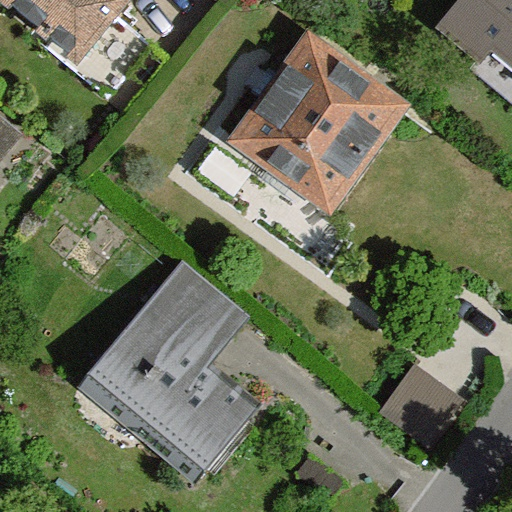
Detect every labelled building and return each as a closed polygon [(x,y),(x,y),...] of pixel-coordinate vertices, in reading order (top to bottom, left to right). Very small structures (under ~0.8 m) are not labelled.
[(127,2),(124,0),(9,0),(8,1),(78,60),(118,13),(127,2)] [(511,0),(474,0),(459,19),(491,46),(482,56),(511,80),(511,0)] [(402,110),(313,45),(243,142),(331,207),(402,110)] [(0,122),(0,161),(18,137),(0,122)] [(182,269),(146,312),(166,328),(201,284),(182,269)] [(248,324),(201,284),(166,328),(213,367),(248,324)] [(166,328),(146,312),(93,374),(156,428),(149,435),(201,479),(253,416),(205,377),(213,367),(166,328)] [(466,399),(418,363),(382,410),(432,447),(466,399)] [(348,481),(314,454),(297,475),(331,502),(348,481)]
